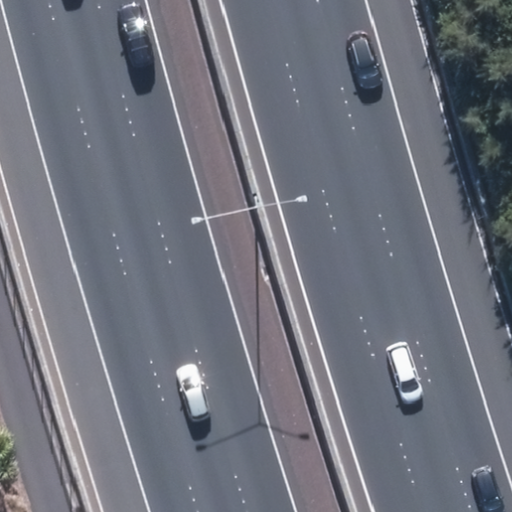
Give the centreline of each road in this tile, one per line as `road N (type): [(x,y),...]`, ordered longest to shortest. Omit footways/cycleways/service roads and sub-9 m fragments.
road 1 (motorway): [(227,511),(70,0)]
road 2 (motorway): [(264,0),(406,511)]
